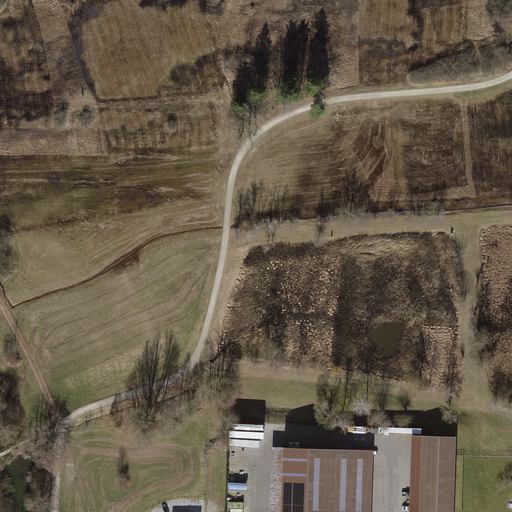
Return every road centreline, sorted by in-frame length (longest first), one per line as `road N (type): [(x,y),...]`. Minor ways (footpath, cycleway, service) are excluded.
road 1 (track): [(57,429),(78,413),(178,377),(195,358),(222,260),(231,179),(258,132),(320,103),(484,86),(511,75)]
road 2 (track): [(57,429),(0,301)]
